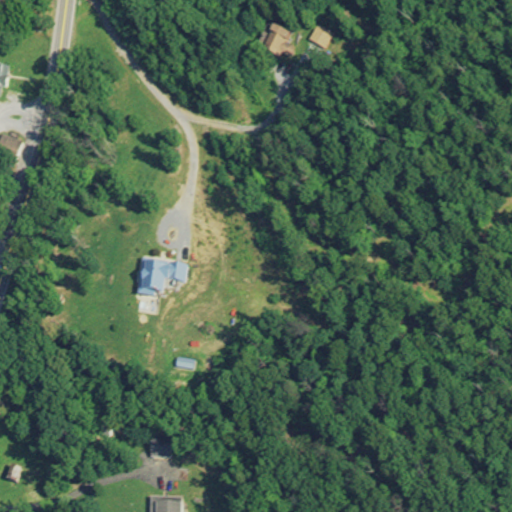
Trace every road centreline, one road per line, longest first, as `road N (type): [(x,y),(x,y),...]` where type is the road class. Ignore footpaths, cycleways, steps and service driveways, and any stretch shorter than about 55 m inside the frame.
road 1 (secondary): [(66,0),(51,114),(0,282)]
road 2 (residential): [(180,226),(192,149),(184,124),(93,0)]
